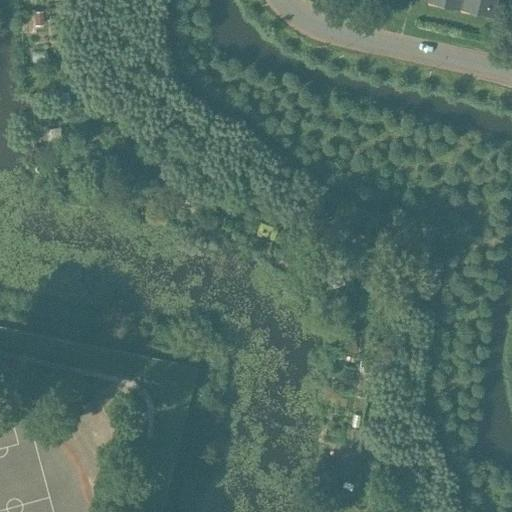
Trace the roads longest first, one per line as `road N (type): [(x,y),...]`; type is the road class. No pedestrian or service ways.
road 1 (track): [(166,0),(172,64),(204,98),(317,180),(439,225),(428,404),(445,468),(477,511)]
road 2 (tertiary): [(511,72),(326,30),(279,0)]
